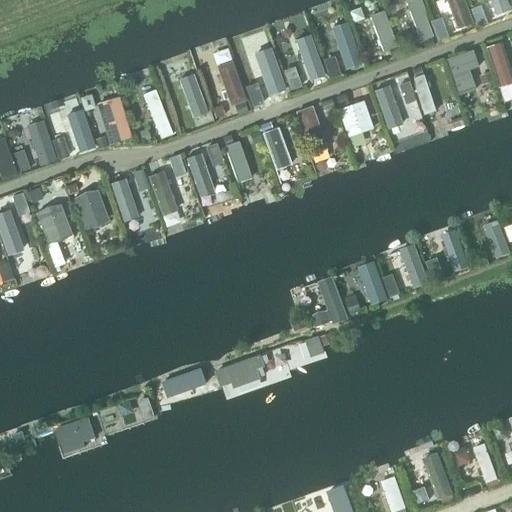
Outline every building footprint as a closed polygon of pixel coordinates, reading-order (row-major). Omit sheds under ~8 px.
[(444,29),(435,33),(438,42),(448,38),(444,29)] [(433,38),(423,42),(426,49),(435,45),(433,38)] [(398,48),(389,52),(392,61),(401,57),(398,48)] [(421,67),(412,70),(415,78),(424,74),(421,67)] [(490,73),(480,76),(483,85),(493,82),(490,73)] [(320,75),(312,78),(314,86),(323,83),(320,75)] [(284,90),(275,94),(277,101),(287,98),(284,90)] [(346,94),(335,97),(338,106),(349,102),(346,94)] [(331,99),(320,104),(322,111),(334,106),(331,99)] [(243,104),(233,108),(237,118),(247,114),(243,104)] [(221,105),(211,109),(215,119),(225,116),(221,105)] [(269,122),(257,126),(260,134),(272,129),(269,122)] [(147,129),(136,134),(140,144),(151,139),(147,129)] [(278,129),(261,134),(274,172),(291,166),(278,129)] [(258,134),(249,137),(252,147),(262,143),(258,134)] [(231,135),(221,139),(224,145),(233,142),(231,135)] [(102,139),(94,141),(97,150),(105,148),(102,139)] [(67,147),(55,150),(58,160),(70,157),(67,147)] [(178,153),(167,157),(171,167),(182,163),(178,153)] [(27,160),(16,164),(19,173),(30,170),(27,160)] [(156,161),(147,164),(150,174),(159,171),(156,161)] [(143,170),(133,173),(136,182),(146,178),(143,170)] [(74,186),(65,189),(68,197),(77,194),(74,186)] [(38,189),(28,193),(32,203),(42,199),(38,189)] [(98,191),(72,200),(84,231),(109,221),(98,191)] [(21,195),(12,199),(15,208),(24,204),(21,195)] [(61,205),(35,214),(46,245),(72,236),(61,205)] [(484,253),(475,257),(479,267),(488,264),(484,253)] [(440,260),(429,265),(437,284),(448,280),(440,260)] [(399,287),(389,291),(392,301),(403,297),(399,287)] [(360,302),(348,306),(352,317),(364,313),(360,302)] [(331,334),(320,338),(323,347),(334,343),(331,334)] [(325,356),(319,343),(306,348),(311,361),(325,356)] [(260,381),(252,356),(215,370),(221,384),(229,380),(233,391),(260,381)] [(88,418),(56,429),(65,457),(86,449),(84,444),(95,440),(88,418)]
